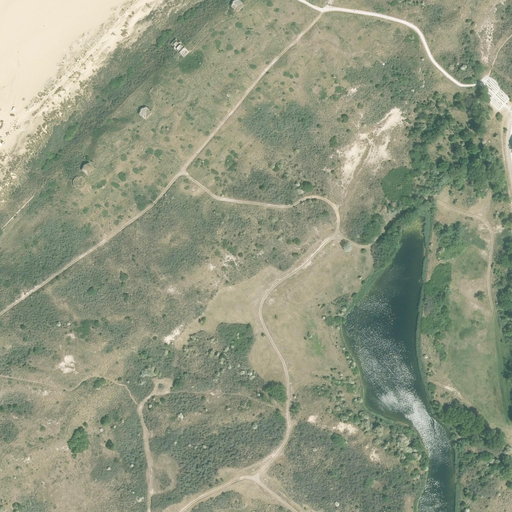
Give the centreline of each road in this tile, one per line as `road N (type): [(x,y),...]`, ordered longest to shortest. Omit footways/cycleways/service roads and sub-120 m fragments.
road 1 (track): [(0,314),(159,199),(322,10)]
road 2 (track): [(511,414),(486,277),(494,239),(483,220),(423,199),(373,241),(336,234),(316,252)]
road 3 (track): [(149,511),(139,406),(153,391),(248,395),(287,415)]
road 4 (track): [(180,172),(218,199),(288,206),(320,197),(336,211),(336,234)]
road 5 (track): [(287,415),(287,376),(261,304),(316,252)]
road 6 (track): [(181,511),(254,478),(287,436),(287,415)]
